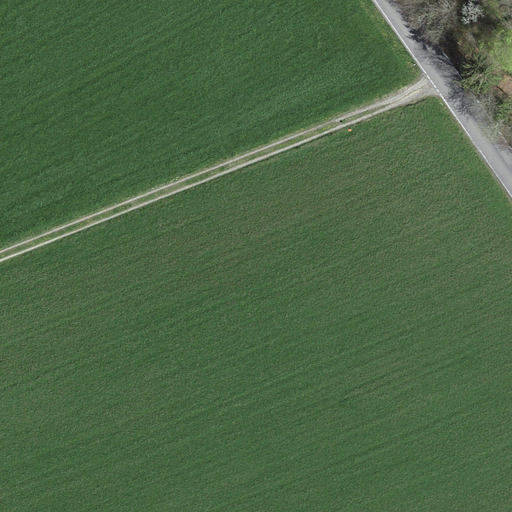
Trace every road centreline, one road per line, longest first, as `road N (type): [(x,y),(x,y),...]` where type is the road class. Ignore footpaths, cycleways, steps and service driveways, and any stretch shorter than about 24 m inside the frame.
road 1 (track): [(0,255),(443,77)]
road 2 (tertiary): [(396,0),(511,175)]
